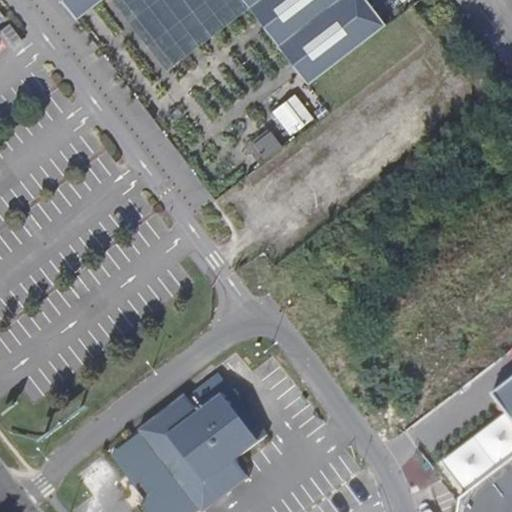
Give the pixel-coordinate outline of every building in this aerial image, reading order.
[(68,0),(80,15),(98,0),(68,0)] [(251,0),(312,79),(389,19),(374,0),(251,0)] [(293,132),(315,116),(297,92),(275,109),(293,132)] [(185,397),(139,431),(202,511),(204,511),(248,478),(235,462),(268,436),(231,388),(198,414),(185,397)] [(131,437),(113,449),(129,471),(147,459),(131,437)] [(511,511),(511,463),(460,504),(459,511),(511,511)]
